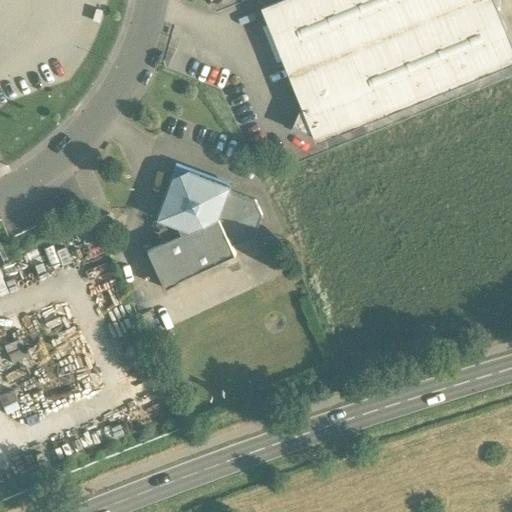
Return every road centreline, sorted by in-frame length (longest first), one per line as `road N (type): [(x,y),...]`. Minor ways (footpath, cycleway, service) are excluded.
road 1 (secondary): [(97,511),(351,419),(511,372)]
road 2 (unknown): [(152,162),(139,201),(143,262),(155,291),(175,303),(215,295),(251,273),(269,220),(254,185),(190,158)]
road 3 (unclassified): [(0,193),(58,161),(103,117),(140,49),(150,0)]
